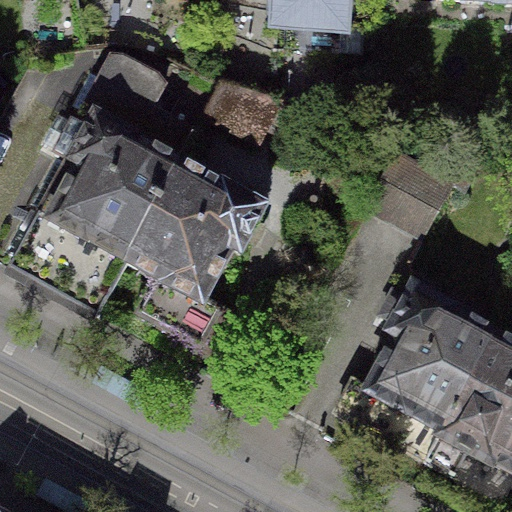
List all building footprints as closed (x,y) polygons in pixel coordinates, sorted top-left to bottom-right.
[(275,0),(274,24),(345,28),(346,0),(275,0)] [(98,318),(127,264),(125,263),(178,167),(195,136),(191,134),(195,128),(172,116),(169,122),(151,113),(164,88),(157,79),(123,61),(111,60),(101,78),(90,72),(72,105),(84,111),(76,125),(72,123),(64,139),(56,154),(68,161),(67,163),(56,157),(30,204),(41,211),(33,226),(21,220),(4,251),(16,258),(10,270),(98,318)] [(205,117),(258,145),(264,133),(271,122),(281,127),(293,106),(221,86),(205,117)] [(394,225),(421,240),(450,187),(398,158),(368,210),(394,225)] [(222,191),(178,167),(125,263),(127,264),(158,281),(139,315),(210,355),(231,318),(204,303),(218,277),(233,250),(239,254),(263,211),(223,189),(222,191)] [(336,415),(426,464),(494,338),(451,315),(452,313),(413,291),(401,313),(389,335),(397,340),(368,392),(352,383),(336,415)] [(511,347),(494,338),(426,464),(453,479),(467,454),(492,467),(493,464),(511,474),(511,347)] [(154,398),(107,372),(100,384),(125,398),(147,411),(154,398)] [(85,511),(69,503),(43,489),(36,502),(55,511),(85,511)]
